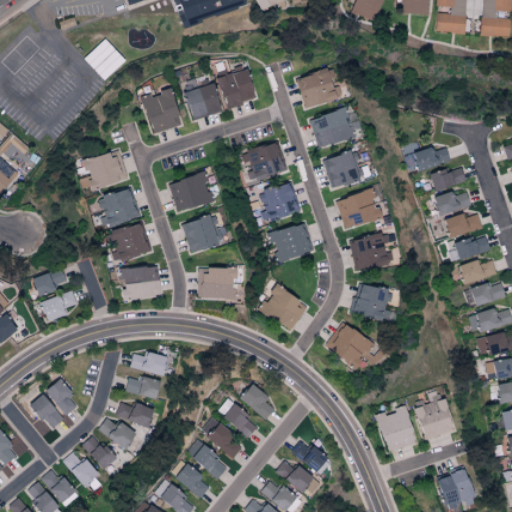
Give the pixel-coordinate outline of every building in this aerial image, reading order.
[(174,0),(181,25),(243,8),(241,0),(174,0)] [(252,0),(256,9),(281,0),(252,0)] [(379,0),(352,0),(348,12),(373,20),(379,0)] [(425,0),(399,0),(400,13),(425,14),(425,0)] [(462,33),(464,0),(435,0),(435,6),(450,7),(450,14),(435,12),(433,31),(462,33)] [(507,36),(508,18),(493,17),(494,10),(511,11),(511,0),(480,0),(479,35),(507,36)] [(82,58),(102,80),(123,60),(103,39),(82,58)] [(296,77),(304,107),(340,98),(337,86),(333,86),(329,68),(296,77)] [(224,108),(253,100),(245,69),(215,77),(224,108)] [(190,120),(219,112),(210,83),(196,87),(193,79),(183,82),(186,90),(182,91),(190,120)] [(150,134),(179,125),(167,88),(157,91),(158,92),(139,98),(150,134)] [(352,137),(344,108),(309,118),(317,147),(352,137)] [(511,137),(511,143),(501,147),(505,160),(511,157),(511,136),(511,137)] [(285,170),(276,141),(238,152),(242,163),(247,161),(250,171),(245,172),(248,182),(285,170)] [(410,152),(415,171),(448,162),(444,148),(433,151),(431,146),(410,152)] [(125,179),(116,149),(79,161),(82,172),(84,172),(90,190),(125,179)] [(359,180),(351,151),(323,158),(331,187),(359,180)] [(459,168),(447,172),(446,168),(427,174),(433,191),(463,181),(459,168)] [(168,181),(175,211),(209,203),(202,173),(168,181)] [(101,216),(98,217),(100,227),(137,218),(130,188),(96,197),(101,216)] [(342,228),(378,219),(372,198),(374,198),(371,189),(335,198),(342,228)] [(468,206),(464,192),(452,195),(451,191),(430,197),(436,216),(468,206)] [(447,238),(480,227),(475,213),(463,217),(462,213),(441,219),(447,238)] [(182,222),(189,252),(219,245),(212,215),(182,222)] [(117,261),(149,251),(140,222),(108,232),(117,261)] [(276,262),(311,251),(302,222),(265,234),(268,244),(271,243),(276,262)] [(348,240),(355,271),(391,263),(389,251),(387,251),(383,233),(348,240)] [(483,236),(472,240),(471,236),(451,243),(457,260),(488,250),(483,236)] [(490,261),(477,263),(477,260),(457,265),(460,283),(493,276),(490,261)] [(232,282),(241,282),(241,266),(233,265),(232,282)] [(159,296),(156,266),(119,269),(121,289),(119,289),(120,299),(159,296)] [(196,298),(233,299),(234,288),(231,288),(232,269),(197,267),(196,298)] [(34,295),(65,286),(60,269),(29,278),(34,295)] [(473,307),(503,297),(498,283),(489,286),(488,281),(467,288),(473,307)] [(305,305),(273,285),(257,311),(289,331),(305,305)] [(357,285),(351,314),(386,321),(388,310),(385,309),(389,291),(357,285)] [(37,302),(44,322),(66,314),(64,308),(75,304),(70,290),(37,302)] [(466,315),(470,333),(510,324),(507,309),(495,312),(494,308),(466,315)] [(511,349),(511,334),(503,337),(502,332),(474,338),(478,357),(511,349)] [(131,353),(127,367),(159,376),(164,357),(145,352),(144,356),(131,353)] [(511,358),(490,360),(491,378),(511,376),(511,358)] [(126,377),(122,391),(152,399),(157,382),(140,376),(139,380),(126,377)] [(43,391),(64,415),(77,404),(55,380),(43,391)] [(511,382),(495,384),(497,403),(511,401),(511,382)] [(263,420),(272,409),(263,401),(266,398),(249,384),(237,398),(263,420)] [(421,439),(451,431),(442,398),(437,399),(435,391),(423,394),(424,399),(411,402),(421,439)] [(60,420),(41,394),(28,403),(46,430),(60,420)] [(247,436),(254,426),(245,420),(248,415),(224,399),(214,415),(247,436)] [(150,409),(132,403),(131,407),(118,402),(113,416),(144,427),(150,409)] [(413,444),(403,407),(383,413),(383,412),(374,415),(384,452),(413,444)] [(511,409),(499,411),(501,429),(511,427),(511,409)] [(134,434),(117,422),(114,425),(104,418),(96,430),(123,449),(134,434)] [(231,458),(242,445),(209,418),(198,431),(231,458)] [(80,443),(97,470),(112,460),(104,446),(99,449),(91,436),(80,443)] [(195,440),(185,452),(214,479),(225,467),(195,440)] [(328,461),(308,447),(307,448),(297,441),(288,454),(318,475),(328,461)] [(60,461),(81,488),(97,475),(84,459),(79,463),(71,452),(60,461)] [(311,480),(294,466),(292,469),(282,461),(273,471),(300,494),(311,480)] [(198,498),(209,485),(183,465),(172,478),(198,498)] [(38,478),(58,503),(72,492),(60,477),(57,479),(49,469),(38,478)] [(440,505),(461,500),(462,506),(472,503),(463,470),(433,478),(440,505)] [(284,511),(290,511),(298,502),(268,479),(259,492),(284,511)] [(152,493),(174,511),(187,511),(193,506),(162,480),(152,493)] [(24,490),(37,511),(56,511),(38,481),(24,490)] [(13,511),(22,505),(16,498),(7,506),(12,511),(13,511)]
